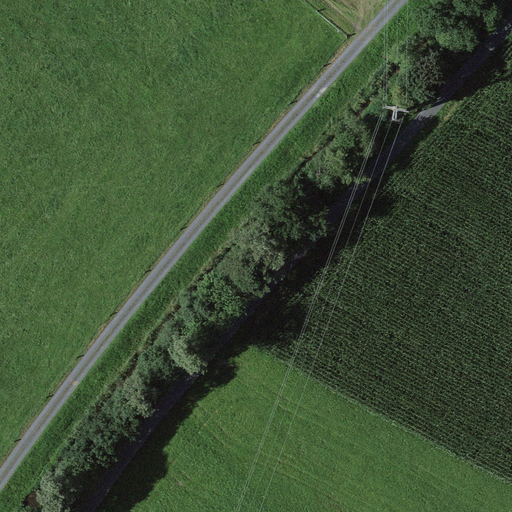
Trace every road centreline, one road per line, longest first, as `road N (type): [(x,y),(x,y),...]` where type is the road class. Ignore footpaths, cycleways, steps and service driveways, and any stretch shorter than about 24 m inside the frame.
road 1 (track): [(0,504),(149,297),(425,0)]
road 2 (track): [(511,28),(197,370),(85,511)]
